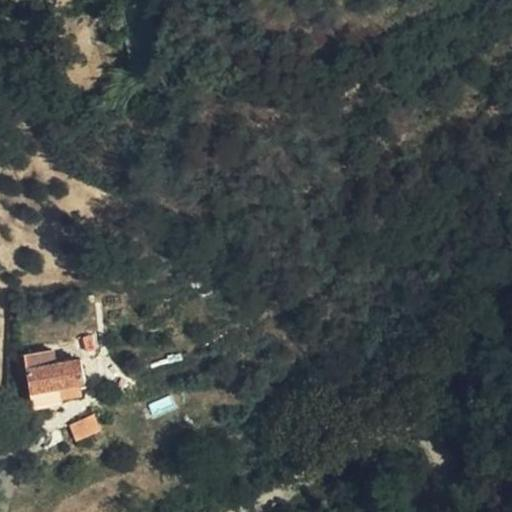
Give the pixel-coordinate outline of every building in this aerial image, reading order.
[(166,297),(167,320),(191,318),(189,295),(166,297)] [(71,382),(95,381),(94,356),(68,359),(41,362),(41,384),(71,382)] [(72,395),(96,394),(95,381),(71,382),(72,395)] [(72,400),(72,395),(71,382),(41,384),(42,403),(72,400)] [(94,414),(68,424),(75,440),(101,430),(94,414)]
